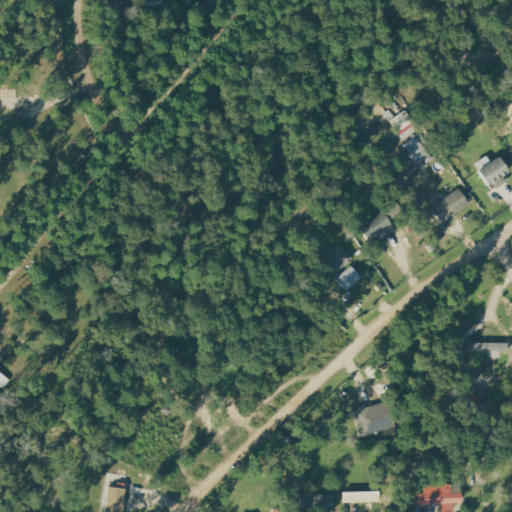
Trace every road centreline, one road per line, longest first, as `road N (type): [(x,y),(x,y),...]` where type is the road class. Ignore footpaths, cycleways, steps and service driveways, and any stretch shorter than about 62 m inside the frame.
road 1 (residential): [(511,229),(411,295),(184,511)]
road 2 (residential): [(0,279),(246,0)]
road 3 (residential): [(125,136),(89,68),(79,0)]
